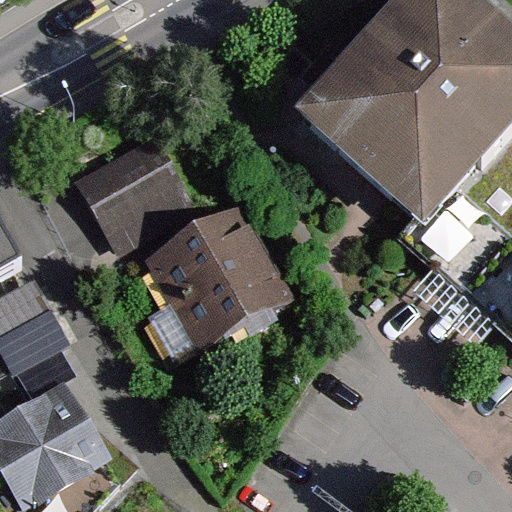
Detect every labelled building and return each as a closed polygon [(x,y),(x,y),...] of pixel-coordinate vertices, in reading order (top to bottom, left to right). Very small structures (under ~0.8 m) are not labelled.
[(511,123),(511,58),(447,0),(429,0),(313,129),(420,225),(511,123)] [(153,154),(75,197),(105,253),(184,210),(153,154)] [(223,229),(123,280),(172,376),(272,325),(223,229)] [(28,297),(0,310),(0,380),(0,381),(55,355),(28,297)] [(47,402),(0,426),(0,511),(28,511),(89,481),(47,402)]
